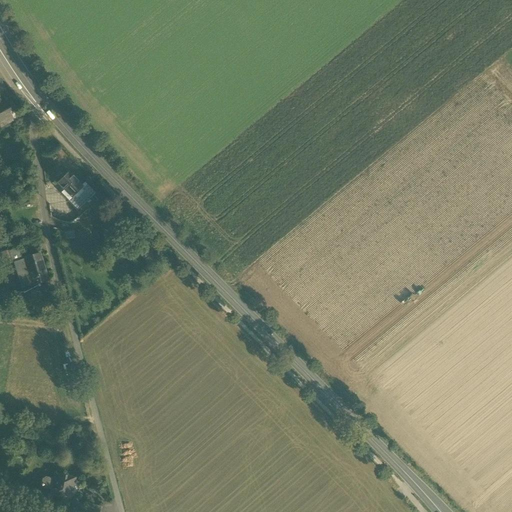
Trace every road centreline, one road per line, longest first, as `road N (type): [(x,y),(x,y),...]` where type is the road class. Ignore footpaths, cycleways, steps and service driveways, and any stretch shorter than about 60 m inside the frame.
road 1 (secondary): [(440,511),(33,90)]
road 2 (residential): [(120,511),(48,243),(33,90)]
